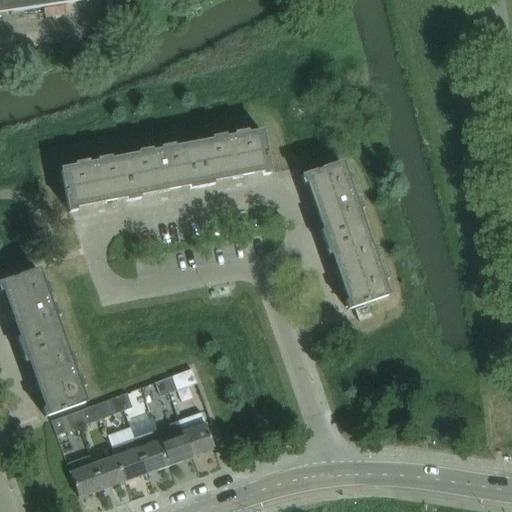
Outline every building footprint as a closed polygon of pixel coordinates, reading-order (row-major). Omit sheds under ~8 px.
[(0,0),(0,13),(84,1),(83,0),(0,0)] [(224,140),(198,145),(202,166),(192,167),(196,188),(197,188),(196,184),(204,182),(205,187),(206,186),(206,182),(268,170),(268,174),(270,174),(262,133),(235,138),(235,134),(233,134),(234,138),(225,140),(224,136),(223,136),(224,140)] [(196,188),(192,167),(202,166),(198,145),(161,152),(161,149),(159,149),(160,152),(151,154),(150,151),(149,151),(150,154),(124,159),(132,201),(133,200),(132,196),(194,184),(195,188),(196,188)] [(132,201),(124,159),(98,164),(98,161),(96,161),(97,165),(88,166),(87,163),(86,163),(86,166),(60,172),(68,213),(69,212),(69,209),(131,197),(131,201),(132,201)] [(341,163),(301,176),(300,177),(301,178),(305,176),(325,236),(322,237),(322,238),(342,231),(345,241),(365,234),(353,200),(357,199),(356,197),(353,198),(350,190),(353,189),(353,187),(350,189),(341,163)] [(374,259),(365,234),(345,241),(342,231),(322,238),(322,239),(326,238),(329,245),(325,247),(325,248),(329,247),(350,307),(346,308),(347,310),(387,296),(378,271),(381,269),(381,268),(377,269),(374,260),(378,259),(377,258),(374,259)] [(46,296),(37,270),(0,283),(0,284),(1,284),(23,344),(18,345),(19,346),(39,339),(42,349),(62,342),(50,308),(54,306),(53,305),(50,306),(47,298),(50,296),(49,295),(46,296)] [(367,305),(353,310),(358,324),(372,319),(367,305)] [(71,367),(62,342),(42,349),(39,339),(19,346),(19,347),(23,345),(26,354),(22,356),(23,357),(27,356),(48,415),(43,416),(44,418),(84,404),(75,378),(78,377),(78,375),(74,377),(71,368),(75,367),(75,366),(71,367)] [(167,396),(195,385),(190,371),(162,381),(167,396)] [(167,396),(162,381),(154,384),(159,399),(167,396)] [(131,409),(125,395),(117,398),(123,412),(131,409)] [(123,412),(117,398),(109,401),(114,415),(123,412)] [(86,426),(81,412),(73,415),(78,429),(86,426)] [(189,419),(178,423),(181,433),(190,458),(213,450),(204,425),(201,414),(189,419)] [(78,429),(73,415),(50,423),(55,437),(78,429)] [(190,458),(181,433),(178,423),(169,426),(170,427),(156,432),(159,441),(168,466),(190,458)] [(168,466),(159,441),(156,432),(133,440),(146,474),(168,466)] [(146,474),(133,440),(111,448),(114,457),(123,482),(146,474)] [(101,490),(92,465),(89,457),(66,465),(78,499),(101,490)] [(123,482),(114,457),(92,465),(101,490),(123,482)]
